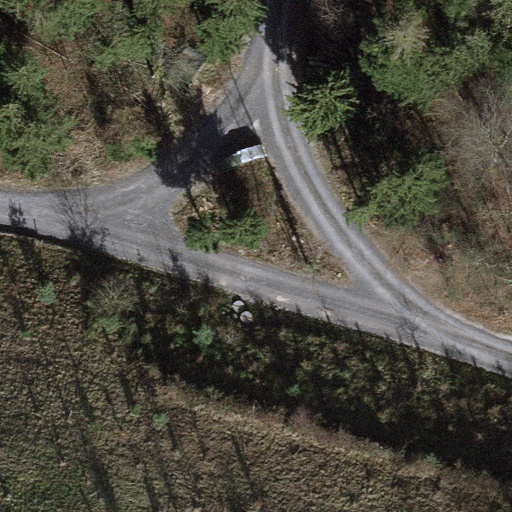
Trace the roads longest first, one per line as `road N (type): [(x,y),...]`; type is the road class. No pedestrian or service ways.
road 1 (track): [(82,219),(511,363)]
road 2 (track): [(398,327),(302,178),(269,92),(282,0)]
road 3 (track): [(82,219),(187,173),(269,92)]
